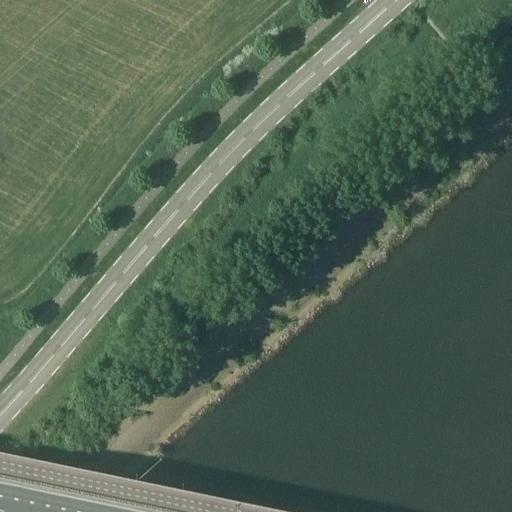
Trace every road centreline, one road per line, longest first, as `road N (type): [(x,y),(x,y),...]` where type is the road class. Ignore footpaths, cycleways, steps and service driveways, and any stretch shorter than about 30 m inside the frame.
road 1 (secondary): [(0,416),(189,199),(398,0)]
road 2 (unclassified): [(223,511),(0,465)]
